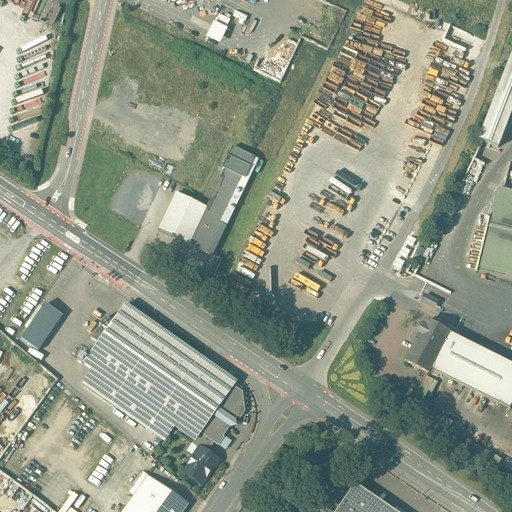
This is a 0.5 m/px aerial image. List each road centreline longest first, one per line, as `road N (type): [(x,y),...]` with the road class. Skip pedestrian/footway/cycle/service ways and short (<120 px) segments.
road 1 (unclassified): [(505,0),(440,167),(302,390)]
road 2 (secondary): [(44,216),(232,343)]
road 3 (unclassified): [(44,216),(66,167),(103,0)]
road 4 (secondary): [(302,390),(484,511)]
